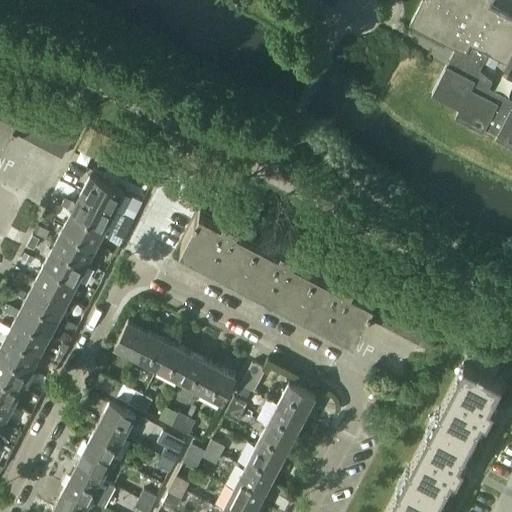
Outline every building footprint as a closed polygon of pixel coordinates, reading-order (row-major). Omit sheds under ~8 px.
[(420,0),(409,22),(410,22),(446,41),(455,45),(466,51),(457,68),(446,63),(445,64),(431,92),(458,106),(454,115),(482,129),(484,126),(496,132),(495,136),(511,144),(511,98),(488,86),(491,80),(479,68),(487,52),(506,61),(511,48),(511,15),(488,4),(481,0),(420,0)] [(0,143),(8,128),(16,111),(0,101),(0,143)] [(19,106),(16,111),(8,128),(20,134),(31,112),(19,106)] [(20,134),(61,156),(73,134),(31,112),(20,134)] [(89,124),(77,147),(92,155),(95,149),(104,133),(89,124)] [(104,133),(95,149),(111,157),(119,141),(106,134),(104,133)] [(90,172),(80,190),(115,208),(124,190),(90,172)] [(65,195),(61,203),(71,208),(106,226),(115,208),(80,190),(75,200),(65,195)] [(239,275),(258,237),(237,226),(239,221),(231,217),(224,214),(222,218),(200,207),(180,244),(206,258),(214,262),(239,275)] [(47,208),(43,215),(51,219),(55,212),(47,208)] [(71,208),(62,225),(96,244),(106,226),(71,208)] [(32,231),(45,237),(49,229),(37,222),(32,231)] [(62,225),(52,243),(87,261),(96,244),(62,225)] [(34,247),(39,236),(32,232),(26,243),(34,247)] [(297,305),(317,268),(294,256),(296,251),(289,247),(281,243),(279,248),(258,237),(239,275),(259,286),(297,305)] [(52,243),(43,261),(78,279),(87,261),(52,243)] [(21,257),(30,262),(33,255),(24,251),(21,257)] [(43,261),(34,279),(69,297),(78,279),(43,261)] [(336,278),(317,268),(297,305),(329,322),(354,335),(365,315),(373,297),(352,286),(354,281),(346,277),(339,273),(336,278)] [(34,279),(24,297),(59,315),(69,297),(34,279)] [(373,297),(365,315),(418,342),(429,321),(377,294),(376,293),(373,297)] [(24,297),(15,314),(50,332),(59,315),(24,297)] [(15,314),(6,332),(41,350),(50,332),(15,314)] [(127,317),(113,344),(135,355),(149,329),(127,317)] [(149,329),(135,355),(156,367),(170,340),(149,329)] [(6,332),(0,343),(0,351),(31,368),(41,350),(6,332)] [(170,340),(156,367),(178,378),(192,351),(170,340)] [(470,355),(467,361),(494,375),(500,363),(473,349),(470,355)] [(0,351),(0,374),(22,386),(31,368),(0,351)] [(192,351),(178,378),(199,389),(213,362),(192,351)] [(449,386),(433,417),(471,437),(482,416),(486,418),(490,411),(492,406),(494,403),(490,401),(502,379),(494,375),(467,361),(463,359),(449,386)] [(251,360),(240,382),(253,389),(264,367),(251,360)] [(213,362),(199,389),(221,400),(235,374),(213,362)] [(100,370),(93,383),(115,394),(121,381),(100,370)] [(0,374),(0,396),(13,403),(22,386),(0,374)] [(288,379),(277,401),(303,414),(314,393),(288,379)] [(121,381),(115,394),(136,405),(143,392),(134,387),(133,389),(121,382),(122,381),(121,381)] [(143,392),(136,405),(145,410),(152,396),(143,392)] [(234,394),(229,402),(242,409),(246,400),(234,394)] [(0,396),(0,419),(4,421),(13,403),(0,396)] [(109,398),(98,419),(125,433),(136,412),(109,398)] [(277,401),(266,421),(292,436),(303,414),(277,401)] [(229,402),(224,411),(238,418),(242,409),(229,402)] [(177,409),(170,423),(179,428),(187,413),(177,409)] [(187,413),(179,428),(188,432),(195,417),(187,413)] [(418,446),(403,475),(441,495),(441,494),(452,473),(456,475),(458,473),(460,469),(462,464),(464,461),(460,459),(471,437),(433,417),(418,446)] [(98,419),(87,441),(113,455),(125,433),(98,419)] [(266,421),(254,443),(281,457),(292,436),(266,421)] [(165,444),(161,452),(170,457),(174,459),(184,439),(162,428),(156,440),(165,444)] [(211,436),(206,444),(220,452),(224,444),(211,436)] [(87,441),(76,462),(80,464),(96,473),(102,476),(113,455),(87,441)] [(254,443),(243,464),(270,478),(281,457),(254,443)] [(215,461),(220,452),(206,444),(201,453),(215,461)] [(170,457),(161,453),(156,461),(169,468),(174,459),(170,457)] [(80,464),(76,462),(64,483),(65,483),(103,504),(114,483),(96,473),(80,464)] [(243,464),(232,486),(258,500),(270,478),(243,464)] [(175,473),(171,481),(184,488),(189,479),(175,473)] [(383,511),(431,511),(441,495),(403,475),(388,503),(383,511)] [(171,481),(167,489),(180,497),(184,488),(171,481)] [(65,483),(54,504),(67,511),(83,511),(91,498),(65,483)] [(143,486),(138,495),(151,502),(156,494),(143,486)] [(232,486),(221,507),(230,511),(251,511),(258,500),(232,486)] [(134,504),(147,511),(151,502),(138,495),(134,504)]
